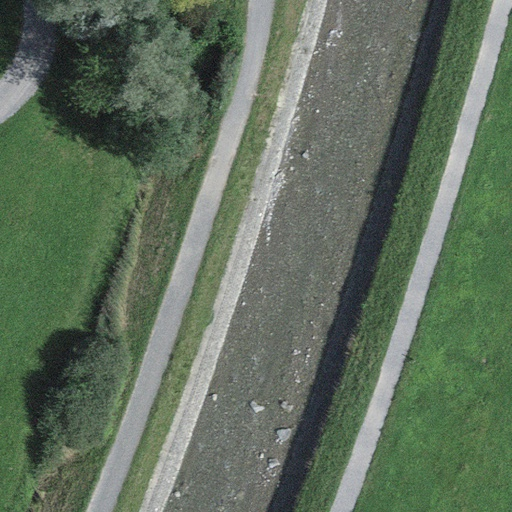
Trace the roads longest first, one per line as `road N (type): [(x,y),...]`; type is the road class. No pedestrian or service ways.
road 1 (track): [(506,0),(337,511)]
road 2 (track): [(101,511),(261,0)]
